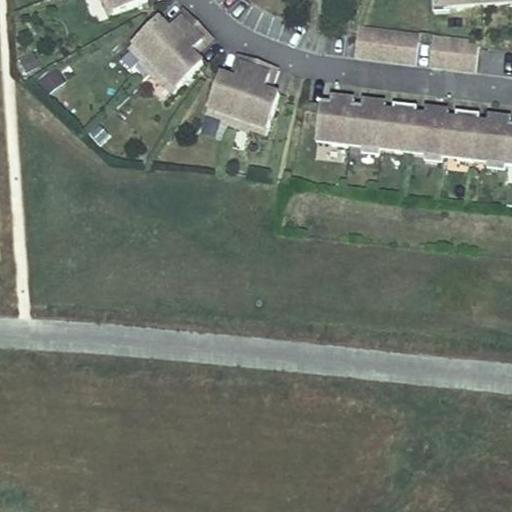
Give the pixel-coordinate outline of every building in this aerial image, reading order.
[(111,0),(117,15),(156,1),(155,0),(111,0)] [(196,10),(192,6),(174,24),(178,28),(196,10)] [(167,17),(139,47),(150,59),(154,55),(176,76),(172,80),(184,91),(213,62),(206,55),(201,51),(219,33),(196,10),(178,28),(174,24),(167,17)] [(425,58),(428,30),(367,23),(364,52),(425,58)] [(485,65),(488,36),(442,32),(439,60),(485,65)] [(223,37),(219,33),(201,51),(206,55),(223,37)] [(252,53),(247,52),(239,75),(244,77),(252,53)] [(229,72),(216,111),(232,117),(234,112),(262,122),(261,127),(276,132),(289,93),(280,90),(275,88),(283,64),(252,53),(244,77),(239,75),(229,72)] [(176,76),(154,55),(150,59),(149,60),(170,82),(172,80),(176,76)] [(288,66),(283,64),(275,88),(280,90),(288,66)] [(49,98),(68,86),(57,71),(39,83),(49,98)] [(331,100),(328,131),(343,133),(342,140),(373,143),(391,145),(436,150),(454,152),(499,157),(511,158),(511,112),(499,111),(498,119),(490,118),(490,111),(467,108),(466,115),(458,114),(459,107),(436,105),(435,112),(427,111),(427,104),(405,101),(404,108),(395,107),(396,100),(373,98),(372,105),(364,104),(365,97),(342,95),(341,102),(331,100)] [(262,122),(234,112),(232,117),(231,119),(260,129),(261,127),(262,122)] [(342,140),(343,133),(328,131),(326,139),(342,140)]
